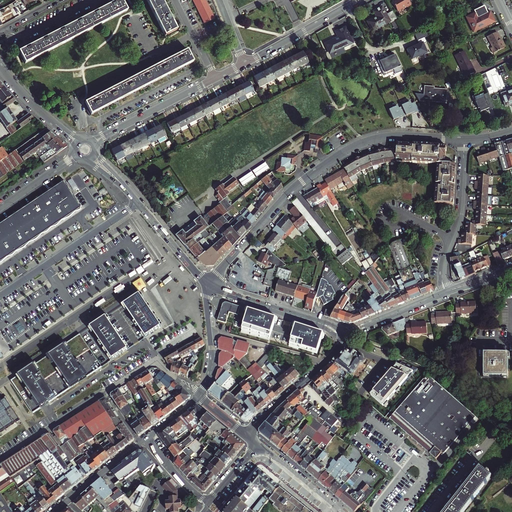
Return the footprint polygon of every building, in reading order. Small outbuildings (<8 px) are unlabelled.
[(26,49),(19,52),(25,64),(127,10),(122,0),(118,0),(115,2),(113,0),(111,0),(109,1),(111,4),(97,11),(96,8),(92,10),(94,13),(80,20),(79,17),(75,19),(77,22),(63,29),(62,26),(58,28),(60,31),(47,38),(45,35),(41,37),(43,40),(29,47),(28,44),(24,45),(26,49)] [(146,0),(165,36),(177,30),(172,19),(174,18),(172,15),(170,16),(161,0),(146,0)] [(198,9),(207,4),(204,0),(196,0),(194,2),(198,9)] [(211,12),(207,4),(198,9),(202,17),(211,12)] [(377,17),(368,22),(373,32),(390,22),(391,23),(396,20),(397,21),(403,17),(398,9),(392,13),(388,4),(374,12),(377,17)] [(474,13),(465,17),(472,33),(494,23),(489,12),(486,14),(483,6),(479,8),(473,11),(474,13)] [(211,12),(202,17),(205,24),(215,19),(211,12)] [(338,38),(325,44),(330,53),(355,42),(358,41),(355,34),(349,36),(345,28),(335,32),(338,38)] [(422,31),(414,35),(418,42),(425,38),(422,31)] [(493,54),(505,48),(502,41),(500,42),(499,39),(496,33),(486,37),(492,48),(490,49),(493,54)] [(423,42),(406,49),(411,60),(427,53),(423,42)] [(187,50),(85,103),(91,114),(193,62),(187,51),(187,50)] [(307,62),(302,51),(294,55),(299,66),(307,62)] [(468,61),(463,51),(454,55),(463,73),(461,74),(463,78),(475,72),(474,69),(471,63),(469,64),(468,61)] [(395,54),(378,60),(385,77),(393,73),(395,76),(404,74),(395,54)] [(299,66),(294,55),(286,59),(291,70),(299,66)] [(278,64),(283,74),(291,70),(286,59),(278,64)] [(283,74),(278,64),(269,68),(275,79),(283,74)] [(275,79),(269,68),(261,72),(267,83),(275,79)] [(267,83),(261,72),(253,77),(258,87),(267,83)] [(253,90),(248,81),(241,85),(246,94),(253,90)] [(246,94),(241,85),(233,89),(238,98),(246,94)] [(0,103),(11,96),(3,87),(0,89),(0,103)] [(431,103),(445,104),(446,90),(432,90),(432,88),(423,88),(422,99),(428,99),(431,100),(431,103)] [(238,98),(233,89),(224,93),(229,103),(238,98)] [(507,95),(503,96),(506,106),(511,104),(511,90),(506,92),(507,95)] [(229,103),(224,93),(216,98),(221,107),(229,103)] [(494,109),(489,94),(476,100),(482,115),(494,109)] [(16,101),(11,96),(0,103),(0,107),(2,110),(6,108),(16,101)] [(221,107),(216,98),(208,102),(213,111),(221,107)] [(392,121),(420,111),(417,101),(411,103),(410,101),(401,105),(401,107),(398,108),(398,105),(388,110),(392,121)] [(213,111),(208,102),(199,106),(204,116),(213,111)] [(204,116),(199,106),(191,110),(196,120),(204,116)] [(0,107),(0,119),(6,128),(11,124),(12,124),(15,121),(6,108),(2,110),(0,107)] [(191,110),(183,115),(188,124),(196,120),(191,110)] [(16,123),(20,128),(34,119),(32,117),(29,114),(16,123)] [(179,128),(188,124),(183,115),(175,119),(179,128)] [(179,128),(175,119),(167,123),(171,132),(179,128)] [(15,128),(12,124),(11,124),(6,128),(11,135),(17,131),(15,128)] [(158,140),(160,143),(168,139),(160,125),(153,129),(158,140)] [(158,140),(153,129),(144,133),(150,144),(158,140)] [(20,154),(24,160),(36,152),(42,148),(56,138),(50,132),(44,137),(34,144),(20,154)] [(249,132),(221,148),(226,155),(253,139),(249,132)] [(150,144),(144,133),(136,137),(142,148),(150,144)] [(260,133),(254,137),(262,149),(268,145),(260,133)] [(142,148),(136,137),(128,141),(133,152),(142,148)] [(314,150),(320,151),(322,139),(308,137),(307,143),(306,146),(304,146),(302,152),(308,153),(309,150),(314,151),(314,150)] [(40,157),(62,142),(56,138),(42,148),(36,152),(38,155),(40,157)] [(133,152),(128,141),(120,146),(125,156),(133,152)] [(510,155),(509,151),(505,141),(494,144),(498,157),(499,158),(510,155)] [(43,162),(66,146),(62,142),(40,157),(43,162)] [(396,160),(396,162),(437,164),(435,203),(445,204),(447,204),(447,210),(452,210),(456,164),(445,163),(446,146),(409,144),(400,144),(398,144),(397,144),(396,149),(391,149),(385,150),(380,151),(366,154),(354,159),(342,167),(344,170),(348,177),(358,170),(360,173),(365,171),(363,168),(370,165),(380,162),(394,160),(396,160)] [(491,146),(492,148),(485,150),(488,161),(498,157),(494,144),(491,146)] [(125,156),(120,146),(112,150),(117,160),(125,156)] [(484,147),(480,149),(481,151),(475,154),(478,164),(488,161),(485,150),(484,147)] [(20,154),(16,149),(8,155),(0,160),(0,174),(1,176),(24,160),(20,154)] [(227,173),(235,168),(226,155),(219,160),(227,173)] [(296,157),(287,155),(286,158),(281,157),(280,162),(277,162),(275,171),(284,172),(285,169),(290,170),(291,165),(294,165),(296,157)] [(511,156),(511,155),(510,155),(499,158),(502,171),(504,171),(511,168),(511,156)] [(243,186),(270,168),(266,162),(239,179),(243,186)] [(325,181),(326,183),(334,195),(346,188),(348,191),(351,196),(357,192),(348,177),(344,170),(325,181)] [(212,183),(222,176),(219,172),(209,179),(212,183)] [(269,182),(270,181),(267,175),(259,180),(255,183),(258,185),(262,181),(266,185),(269,182)] [(274,180),(272,181),(270,183),(278,192),(278,191),(282,188),(274,176),(272,177),(274,180)] [(489,176),(486,176),(478,176),(478,182),(475,182),(475,185),(484,186),(488,186),(489,176)] [(225,191),(239,185),(233,177),(224,185),(222,183),(213,191),(215,194),(219,198),(220,197),(226,192),(225,191)] [(64,182),(0,225),(0,262),(81,208),(64,182)] [(270,183),(269,182),(266,185),(270,190),(267,192),(266,191),(265,192),(272,199),(278,192),(270,183)] [(250,191),(258,185),(255,183),(248,189),(250,191)] [(321,185),(317,187),(318,189),(323,198),(325,200),(325,201),(329,199),(334,207),(339,204),(335,198),(334,195),(326,183),(322,186),(321,185)] [(475,185),(474,189),(477,189),(477,195),(487,196),(488,186),(484,186),(475,185)] [(303,198),(305,200),(312,208),(325,200),(323,198),(318,189),(303,198)] [(263,197),(260,195),(258,198),(266,206),(272,199),(265,192),(263,193),(265,194),(263,197)] [(476,202),(473,202),(473,205),(487,206),(488,206),(492,207),(492,196),(487,196),(477,195),(476,202)] [(229,204),(223,196),(221,198),(217,202),(214,204),(215,205),(208,211),(209,213),(212,216),(215,219),(220,214),(227,209),(225,207),(229,204)] [(104,197),(97,201),(100,205),(107,202),(104,197)] [(250,200),(249,201),(251,203),(260,213),(266,206),(258,198),(253,203),(250,200)] [(249,205),(246,209),(255,219),(260,213),(251,203),(249,205)] [(475,215),(486,216),(487,206),(473,205),(473,209),(476,209),(475,215)] [(290,221),(293,225),(297,229),(307,221),(306,220),(303,217),(301,214),(299,211),(296,209),(295,207),(290,211),(295,217),(290,221)] [(245,212),(244,211),(241,215),(250,225),(255,219),(246,209),(245,211),(246,212),(245,212)] [(211,223),(216,229),(223,237),(231,246),(237,240),(226,228),(222,232),(221,231),(222,230),(219,227),(222,224),(223,225),(224,224),(223,223),(225,220),(220,214),(215,219),(211,223)] [(176,236),(184,245),(198,233),(211,223),(208,219),(205,216),(204,215),(201,217),(200,216),(194,221),(197,224),(185,234),(182,231),(176,236)] [(250,225),(241,215),(236,220),(246,231),(250,225)] [(477,225),(485,226),(486,216),(475,215),(475,221),(472,221),(471,225),(477,225)] [(231,223),(232,224),(230,226),(240,237),(244,233),(246,231),(236,220),(233,216),(231,218),(235,222),(233,223),(232,222),(231,223)] [(293,225),(290,221),(286,216),(277,226),(278,227),(285,233),(293,225)] [(182,230),(182,231),(185,234),(197,224),(194,221),(194,220),(182,230)] [(225,223),(227,226),(226,228),(237,240),(240,237),(230,226),(225,220),(223,223),(224,224),(225,223)] [(477,225),(471,225),(466,224),(465,231),(463,231),(462,234),(473,235),(476,235),(477,225)] [(274,231),(275,232),(281,238),(285,233),(278,227),(274,231)] [(282,239),(281,238),(275,232),(263,246),(267,249),(271,245),(274,248),(282,239)] [(188,250),(202,238),(198,233),(184,245),(188,250)] [(218,240),(213,233),(210,236),(226,252),(231,246),(223,237),(218,240)] [(458,245),(472,246),(473,235),(462,234),(462,241),(459,241),(458,245)] [(207,237),(214,244),(210,248),(220,258),(226,252),(210,236),(209,235),(207,237)] [(209,246),(204,239),(202,238),(188,250),(195,258),(204,252),(210,248),(209,246)] [(392,243),(388,246),(400,274),(410,299),(422,295),(412,269),(400,240),(392,243)] [(371,256),(375,260),(380,256),(382,253),(385,250),(380,245),(373,253),(373,254),(371,256)] [(511,257),(507,247),(499,250),(503,259),(511,257)] [(213,266),(220,258),(210,248),(204,252),(195,258),(198,261),(205,267),(213,266)] [(481,269),(491,264),(487,255),(486,256),(484,253),(479,255),(477,248),(473,250),(474,251),(474,252),(476,257),(477,259),(481,269)] [(260,254),(258,258),(268,263),(270,260),(278,264),(275,268),(279,268),(286,266),(268,250),(266,253),(263,251),(261,255),(260,254)] [(352,257),(347,250),(344,253),(349,260),(352,257)] [(474,261),(470,262),(471,264),(471,266),(462,270),(464,274),(464,275),(465,277),(474,273),(473,271),(481,269),(477,259),(476,257),(474,252),(474,251),(473,250),(470,251),(474,261)] [(349,260),(344,253),(340,256),(346,262),(349,260)] [(346,262),(340,256),(338,258),(343,265),(346,262)] [(372,264),(373,263),(370,257),(362,262),(366,270),(372,264)] [(450,258),(450,263),(453,263),(454,266),(454,267),(455,270),(456,269),(460,279),(465,277),(464,275),(464,274),(462,270),(461,266),(457,257),(450,258)] [(388,290),(390,289),(389,288),(374,267),(372,264),(366,270),(365,272),(366,274),(377,289),(390,308),(397,305),(388,290)] [(267,276),(271,277),(275,278),(279,268),(275,268),(269,269),(267,276)] [(275,290),(295,297),(298,287),(289,284),(290,280),(289,279),(292,271),(279,268),(277,276),(280,277),(275,290)] [(418,273),(415,268),(412,269),(422,295),(428,292),(420,273),(420,272),(418,273)] [(424,275),(423,272),(420,273),(428,292),(434,290),(429,277),(425,279),(424,275)] [(395,276),(401,291),(399,292),(404,302),(410,299),(400,274),(395,276)] [(332,297),(333,294),(335,294),(331,285),(329,284),(328,284),(327,282),(326,281),(325,280),(323,279),(321,278),(320,281),(318,288),(316,297),(318,298),(319,297),(323,304),(327,302),(333,299),(332,297)] [(389,288),(390,289),(388,290),(397,305),(404,302),(399,292),(391,278),(388,280),(391,285),(392,284),(393,286),(389,288)] [(311,286),(312,285),(304,283),(303,286),(298,285),(298,287),(295,297),(307,301),(307,299),(311,286)] [(311,286),(307,299),(307,301),(305,307),(309,308),(312,309),(316,297),(318,288),(311,286)] [(373,291),(379,299),(376,302),(382,311),(390,308),(377,289),(373,291)] [(371,305),(369,303),(368,304),(375,314),(382,311),(376,302),(368,291),(366,293),(374,304),(371,305)] [(140,295),(125,305),(146,337),(162,327),(140,295)] [(345,306),(347,306),(350,303),(343,297),(334,312),(331,318),(338,320),(341,311),(342,309),(345,306)] [(359,304),(361,305),(362,305),(369,316),(375,314),(368,304),(364,299),(361,302),(359,304)] [(455,313),(475,312),(474,302),(459,303),(459,304),(454,305),(455,313)] [(239,316),(242,308),(227,303),(226,304),(224,305),(220,322),(228,324),(231,314),(239,316)] [(344,322),(347,313),(350,314),(355,308),(354,307),(351,304),(350,303),(347,306),(344,310),(343,312),(341,311),(338,320),(344,322)] [(359,304),(357,306),(358,309),(363,319),(369,316),(362,305),(361,305),(359,304)] [(347,313),(344,322),(350,324),(363,319),(358,309),(355,310),(357,314),(354,315),(350,314),(347,313)] [(271,337),(276,318),(249,310),(243,328),(271,337)] [(331,318),(334,312),(326,310),(324,316),(331,318)] [(429,314),(429,323),(430,323),(450,322),(450,312),(434,312),(434,314),(429,314)] [(106,317),(91,327),(113,360),(128,350),(106,317)] [(396,333),(395,329),(397,328),(399,332),(406,329),(405,324),(403,319),(381,327),(381,330),(387,336),(396,333)] [(406,333),(426,332),(426,322),(410,322),(410,324),(405,324),(406,329),(406,333)] [(324,333),(296,324),(291,343),(318,352),(324,333)] [(80,335),(11,381),(31,411),(102,368),(80,335)] [(238,360),(243,356),(247,354),(249,344),(238,341),(238,342),(235,341),(235,340),(222,337),(219,339),(220,343),(222,343),(222,346),(220,346),(220,350),(223,351),(221,353),(221,357),(222,357),(222,359),(220,359),(220,366),(221,367),(219,369),(217,379),(219,381),(227,371),(223,366),(234,356),(238,360)] [(200,339),(190,345),(195,353),(197,354),(197,353),(195,350),(204,345),(200,339)] [(195,353),(190,345),(184,348),(188,354),(191,352),(193,355),(194,355),(195,353)] [(188,354),(184,348),(178,351),(180,354),(182,358),(188,354)] [(336,359),(333,363),(346,373),(352,376),(360,364),(363,363),(365,360),(365,359),(362,356),(359,357),(347,349),(346,350),(345,351),(340,359),(336,359)] [(177,350),(164,357),(168,362),(172,359),(175,362),(178,360),(176,357),(180,354),(178,351),(177,350)] [(182,364),(182,366),(184,368),(180,373),(186,377),(198,361),(196,360),(199,356),(197,354),(195,353),(194,355),(193,355),(189,356),(192,357),(186,367),(182,364)] [(483,376),(507,377),(507,354),(483,354),(483,362),(483,364),(483,367),(483,368),(483,376)] [(268,362),(272,366),(275,364),(272,361),(273,359),(267,357),(266,355),(257,363),(256,362),(252,366),(243,356),(238,360),(252,376),(265,364),(268,362)] [(172,359),(168,362),(172,369),(171,372),(179,375),(180,373),(184,368),(182,366),(178,365),(179,362),(178,360),(175,362),(172,359)] [(284,391),(290,386),(283,377),(282,378),(273,367),(272,366),(268,362),(265,364),(276,376),(273,379),(276,383),(277,382),(284,391)] [(346,373),(333,363),(330,365),(327,367),(340,380),(346,373)] [(371,395),(383,406),(413,372),(397,364),(371,395)] [(288,373),(295,382),(301,377),(294,370),(280,365),(279,366),(283,370),(284,370),(286,373),(287,373),(288,373)] [(169,388),(175,382),(156,366),(155,366),(148,370),(156,382),(158,384),(160,382),(169,388)] [(290,386),(295,382),(288,373),(287,373),(286,373),(284,370),(283,370),(282,371),(277,366),(275,367),(274,366),(273,367),(282,378),(283,377),(290,386)] [(340,380),(327,367),(323,371),(336,383),(340,380)] [(156,382),(148,370),(139,376),(144,383),(152,396),(157,393),(150,382),(152,381),(154,384),(156,382)] [(229,375),(227,371),(219,381),(209,392),(210,394),(222,403),(229,394),(220,387),(229,375)] [(336,383),(323,371),(319,374),(333,389),(337,385),(336,383)] [(333,389),(319,374),(316,377),(337,404),(340,400),(334,394),(335,391),(333,389)] [(428,375),(389,419),(435,460),(440,454),(442,455),(475,418),(428,375)] [(144,383),(139,376),(135,379),(139,385),(144,383)] [(265,383),(260,377),(256,380),(258,383),(262,386),(261,387),(269,396),(269,397),(273,401),(276,397),(269,389),(267,386),(266,387),(263,384),(265,383)] [(280,395),(284,391),(277,382),(276,383),(271,377),(267,380),(273,386),(280,395)] [(337,404),(316,377),(312,381),(315,385),(313,386),(313,389),(320,396),(323,394),(327,400),(325,402),(330,407),(331,406),(338,412),(340,409),(336,405),(337,404)] [(139,385),(135,379),(131,381),(139,393),(143,390),(139,385)] [(139,393),(131,381),(127,384),(134,395),(139,393)] [(179,384),(175,382),(169,388),(173,392),(175,389),(179,384)] [(268,404),(273,401),(269,397),(269,396),(261,387),(262,386),(258,383),(253,387),(256,391),(257,393),(259,392),(261,395),(260,396),(264,401),(268,404)] [(190,396),(179,384),(175,389),(176,391),(177,392),(185,402),(189,399),(190,396)] [(127,394),(123,386),(112,393),(111,396),(115,402),(127,394)] [(269,389),(276,397),(280,395),(273,386),(269,389)] [(299,391),(294,395),(310,412),(318,418),(321,414),(306,400),(301,394),(304,391),(302,389),(299,392),(299,391)] [(152,426),(159,421),(152,411),(151,408),(155,406),(144,390),(143,390),(139,393),(146,403),(145,404),(148,408),(143,411),(144,412),(152,426)] [(262,410),(268,404),(264,401),(260,396),(261,395),(259,392),(257,393),(256,391),(253,394),(255,396),(258,399),(257,402),(259,403),(258,404),(262,410)] [(180,406),(185,402),(177,392),(173,396),(180,406)] [(176,409),(180,406),(173,396),(171,393),(166,397),(176,409)] [(230,393),(229,394),(222,403),(232,410),(240,402),(230,393)] [(255,416),(259,413),(252,406),(253,405),(248,400),(249,399),(250,398),(247,393),(245,396),(246,397),(247,401),(245,404),(249,408),(249,409),(255,416)] [(127,394),(115,402),(120,410),(128,405),(127,402),(131,399),(127,394)] [(310,412),(294,395),(287,401),(292,406),(295,408),(296,409),(299,412),(305,418),(310,412)] [(9,396),(0,399),(0,402),(5,399),(11,407),(12,407),(9,396)] [(259,413),(262,410),(258,404),(259,403),(257,402),(258,399),(255,396),(250,399),(249,399),(248,400),(253,405),(252,406),(259,413)] [(171,412),(176,409),(166,397),(164,397),(166,400),(163,402),(165,405),(171,412)] [(104,398),(99,402),(103,408),(108,405),(110,404),(107,399),(104,398)] [(0,420),(6,429),(20,420),(11,407),(5,399),(0,402),(0,420)] [(146,432),(152,426),(144,412),(140,414),(131,399),(127,402),(128,405),(133,411),(139,421),(146,432)] [(292,406),(287,401),(279,408),(286,412),(293,418),(299,412),(296,409),(293,412),(289,409),(292,406)] [(64,494),(84,479),(71,462),(74,460),(82,454),(78,449),(92,440),(94,438),(97,442),(117,428),(113,421),(103,408),(99,402),(61,427),(71,441),(64,446),(57,436),(54,437),(53,435),(51,436),(51,435),(49,434),(30,446),(43,463),(42,464),(47,471),(51,477),(57,484),(64,494)] [(244,406),(240,402),(232,410),(233,411),(236,414),(243,406),(243,407),(244,406)] [(166,416),(171,412),(165,405),(162,408),(159,404),(157,405),(159,406),(166,416)] [(113,410),(108,405),(103,408),(113,421),(119,417),(114,409),(113,410)] [(128,405),(120,410),(125,416),(133,411),(128,405)] [(202,420),(208,414),(197,405),(191,409),(197,415),(199,417),(202,420)] [(159,421),(166,416),(159,406),(152,411),(159,421)] [(248,410),(244,406),(243,407),(243,406),(236,414),(242,419),(248,412),(247,411),(248,410)] [(286,412),(279,408),(278,408),(272,415),(282,423),(284,421),(286,423),(287,423),(288,421),(285,419),(287,417),(289,419),(290,418),(292,419),(293,418),(286,412)] [(197,415),(191,409),(188,411),(188,412),(194,418),(197,415)] [(248,421),(255,416),(249,409),(248,410),(247,411),(248,412),(242,419),(245,421),(248,421)] [(325,409),(321,414),(318,418),(316,420),(322,425),(331,415),(332,415),(325,409)] [(194,418),(188,412),(183,416),(188,423),(193,429),(195,427),(193,426),(196,424),(193,420),(195,419),(194,418)] [(293,437),(282,451),(290,457),(301,444),(306,437),(307,438),(313,440),(319,445),(317,447),(323,452),(323,451),(336,436),(330,430),(322,425),(316,420),(318,418),(310,412),(305,418),(309,422),(301,431),(295,439),(293,437)] [(217,422),(208,414),(202,420),(195,427),(193,429),(190,432),(190,435),(194,440),(196,438),(199,441),(201,437),(203,439),(207,435),(206,434),(217,422)] [(282,423),(272,415),(268,422),(275,427),(281,425),(282,423)] [(331,415),(322,425),(330,430),(339,421),(334,416),(333,416),(333,417),(331,415)] [(139,437),(146,432),(139,421),(134,424),(128,416),(126,418),(139,437)] [(188,423),(183,416),(175,422),(182,429),(184,432),(188,429),(185,426),(188,423)] [(124,425),(119,417),(113,421),(117,428),(118,429),(124,425)] [(182,429),(175,422),(169,426),(174,432),(176,434),(182,429)] [(221,439),(228,431),(217,422),(206,434),(207,435),(214,439),(217,436),(221,439)] [(275,427),(268,422),(260,430),(261,434),(271,442),(278,433),(279,434),(286,426),(282,423),(281,425),(275,427)] [(134,439),(124,425),(118,429),(129,444),(133,441),(134,439)] [(174,432),(169,426),(158,435),(163,442),(170,437),(169,436),(174,432)] [(278,433),(271,442),(278,448),(286,438),(287,439),(294,431),(287,426),(286,426),(279,434),(278,433)] [(71,441),(61,427),(54,431),(57,436),(64,446),(71,441)] [(301,431),(297,428),(294,431),(287,439),(286,438),(278,448),(282,451),(293,437),(295,439),(301,431)] [(117,453),(129,444),(118,429),(117,430),(120,436),(114,440),(110,434),(106,437),(108,439),(117,453)] [(163,442),(169,450),(177,444),(178,445),(179,446),(190,435),(190,432),(188,429),(184,432),(173,441),(170,437),(163,442)] [(227,441),(233,435),(228,431),(221,439),(217,436),(214,439),(218,442),(220,443),(220,442),(222,442),(225,439),(227,441)] [(190,435),(179,446),(180,449),(173,456),(175,459),(183,451),(194,440),(190,435)] [(231,443),(237,438),(233,435),(227,441),(225,439),(222,442),(226,446),(229,443),(230,444),(230,443),(231,443)] [(103,464),(111,458),(100,444),(100,445),(97,442),(94,438),(92,440),(93,443),(95,442),(101,450),(97,453),(100,458),(99,459),(103,464)] [(245,445),(237,438),(231,443),(230,443),(230,444),(229,443),(226,446),(224,448),(229,449),(231,447),(238,452),(245,445)] [(114,456),(117,453),(108,439),(104,442),(114,456)] [(111,458),(114,456),(104,442),(100,444),(111,458)] [(169,450),(173,456),(180,449),(179,446),(178,445),(177,444),(169,450)] [(304,446),(301,444),(290,457),(294,461),(303,450),(307,446),(306,445),(304,446)] [(13,511),(9,506),(1,495),(15,484),(19,488),(24,485),(27,483),(37,476),(33,471),(37,467),(42,464),(43,463),(30,446),(0,465),(0,511),(13,511)] [(99,468),(103,464),(99,459),(100,458),(97,453),(92,447),(91,448),(93,451),(90,453),(94,459),(99,468)] [(232,460),(238,452),(231,447),(229,449),(224,448),(223,450),(220,448),(218,450),(221,451),(232,460)] [(307,453),(297,464),(301,467),(309,457),(315,450),(312,447),(307,453)] [(227,466),(232,460),(221,451),(218,450),(217,450),(216,451),(216,453),(218,455),(215,457),(216,458),(227,466)] [(294,461),(297,464),(307,453),(303,450),(294,461)] [(174,464),(180,470),(190,460),(183,451),(175,459),(174,464)] [(221,473),(227,466),(216,458),(209,453),(207,455),(203,451),(200,455),(202,457),(221,473)] [(315,462),(306,471),(318,481),(327,471),(328,473),(337,462),(334,460),(330,464),(331,467),(328,470),(325,467),(326,466),(326,464),(323,462),(321,462),(321,464),(319,463),(322,460),(323,461),(328,454),(323,451),(323,452),(315,462)] [(145,453),(138,452),(111,471),(122,484),(137,472),(139,470),(144,477),(150,473),(151,474),(155,466),(145,453)] [(340,459),(337,462),(328,473),(327,471),(318,481),(323,486),(329,491),(337,482),(338,481),(343,475),(342,474),(345,471),(348,473),(352,476),(358,469),(357,468),(361,462),(356,458),(353,462),(344,453),(340,459)] [(87,477),(93,472),(87,464),(87,463),(88,462),(82,454),(74,460),(87,477)] [(218,477),(221,473),(202,457),(198,462),(200,463),(205,467),(218,477)] [(315,462),(309,457),(301,467),(306,471),(315,462)] [(93,472),(99,468),(94,459),(87,464),(93,472)] [(84,479),(87,477),(74,460),(71,462),(84,479)] [(180,470),(187,478),(192,471),(191,470),(193,468),(195,464),(190,460),(180,470)] [(208,489),(213,483),(202,472),(205,467),(200,463),(196,467),(195,467),(192,471),(187,478),(191,482),(195,477),(202,482),(201,483),(207,489),(208,489)] [(42,464),(37,467),(42,474),(47,471),(42,464)] [(213,483),(218,477),(205,467),(202,472),(213,483)] [(479,467),(442,511),(462,511),(491,476),(479,467)] [(42,474),(47,480),(51,477),(47,471),(42,474)] [(260,471),(237,497),(249,508),(266,489),(272,481),(260,471)] [(352,476),(348,473),(347,474),(348,475),(347,476),(346,477),(344,477),(342,479),(345,482),(334,495),(340,500),(346,493),(349,488),(345,484),(352,476)] [(52,486),(53,487),(57,484),(51,477),(47,480),(52,486)] [(202,482),(195,477),(191,482),(202,492),(206,492),(208,489),(207,489),(201,483),(202,482)] [(107,486),(101,479),(91,488),(108,506),(124,495),(118,489),(113,493),(114,495),(110,498),(109,497),(111,495),(111,493),(111,491),(107,486)] [(338,483),(337,482),(329,491),(334,495),(345,482),(342,479),(338,483)] [(280,488),(272,481),(266,489),(269,492),(253,511),(254,511),(260,511),(270,500),(280,488)] [(169,482),(163,488),(171,496),(171,502),(168,502),(168,511),(171,511),(179,511),(182,509),(183,509),(183,504),(182,504),(179,502),(180,492),(169,482)] [(44,510),(49,506),(44,499),(38,492),(36,494),(27,483),(24,485),(32,495),(44,510)] [(57,500),(64,494),(57,484),(53,487),(52,486),(48,489),(50,492),(50,493),(56,500),(57,500)] [(346,493),(340,500),(354,511),(355,511),(364,501),(365,502),(374,491),(372,489),(372,490),(365,484),(360,490),(361,490),(359,493),(351,494),(350,496),(346,493)] [(141,486),(129,501),(134,505),(141,509),(149,490),(141,486)] [(49,506),(56,500),(50,493),(49,494),(44,487),(41,490),(40,488),(39,489),(45,498),(44,499),(49,506)] [(111,511),(108,506),(91,488),(81,496),(89,505),(97,499),(104,508),(107,511),(111,511)] [(310,511),(280,488),(270,500),(276,504),(274,506),(280,511),(310,511)] [(34,511),(42,511),(44,510),(32,495),(31,496),(32,497),(31,498),(32,499),(28,501),(30,507),(34,511)] [(89,505),(81,496),(73,503),(82,511),(83,510),(85,511),(89,511),(92,509),(89,505)] [(249,508),(237,497),(224,511),(254,511),(253,511),(249,508)]
